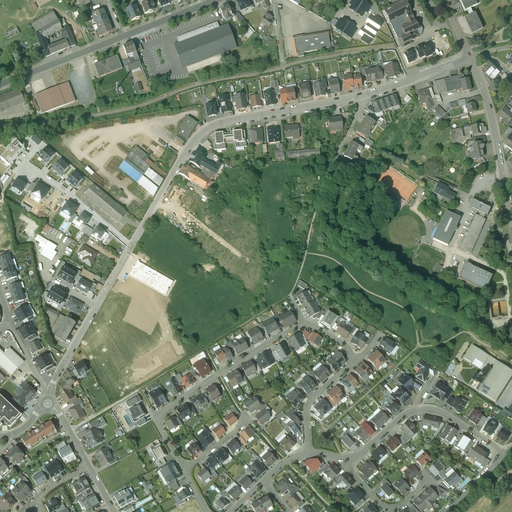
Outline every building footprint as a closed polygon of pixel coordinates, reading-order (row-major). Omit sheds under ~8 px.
[(84,7),(89,4),(91,4),(88,0),(85,0),(80,4),(78,6),(80,9),(84,7)] [(147,2),(147,0),(140,3),(141,4),(145,14),(149,12),(149,13),(153,12),(153,11),(155,10),(151,0),(147,2)] [(247,0),(241,0),(237,2),(240,11),(250,7),(247,0)] [(358,0),(355,0),(351,6),(349,9),(355,13),(363,1),(362,2),(358,0)] [(405,0),(403,0),(383,10),(397,39),(398,39),(402,47),(410,43),(409,42),(419,37),(417,33),(418,30),(417,27),(407,5),(408,5),(405,0)] [(458,0),(465,11),(466,11),(469,9),(477,5),(474,0),(458,0)] [(361,17),(364,12),(369,5),(363,1),(355,13),(361,17)] [(228,5),(219,9),(223,19),(224,19),(225,20),(230,18),(230,16),(232,16),(228,5)] [(135,7),(126,11),(131,22),(135,20),(136,20),(139,19),(139,18),(140,18),(135,7)] [(473,14),(472,14),(471,10),(470,10),(469,9),(466,11),(469,17),(466,19),(466,20),(465,20),(467,24),(468,23),(472,33),(477,30),(477,31),(478,30),(480,29),(480,28),(479,26),(478,25),(479,25),(478,23),(477,23),(473,14)] [(51,10),(30,21),(37,33),(41,31),(44,37),(61,28),(62,30),(68,28),(68,27),(69,26),(65,16),(58,20),(51,10)] [(103,10),(92,15),(94,20),(105,15),(103,10)] [(272,17),(266,14),(260,23),(264,26),(268,28),(273,21),(270,20),(272,17)] [(105,15),(94,20),(96,25),(107,20),(105,15)] [(378,30),(382,24),(374,19),(370,17),(366,23),(368,24),(378,30)] [(343,18),(341,21),(336,29),(342,33),(349,22),(343,18)] [(336,29),(341,21),(339,19),(338,21),(335,19),(331,25),(336,29)] [(96,25),(98,30),(110,25),(107,20),(96,25)] [(342,33),(349,36),(353,29),(355,26),(349,22),(342,33)] [(178,43),(173,45),(182,69),(220,55),(222,60),(230,57),(228,51),(237,48),(228,24),(219,28),(217,23),(177,38),(178,43)] [(374,36),(378,30),(368,24),(364,29),(364,30),(374,36)] [(110,25),(98,30),(96,31),(99,36),(112,30),(110,25)] [(268,28),(264,26),(261,32),(257,28),(255,32),(262,39),(268,28)] [(75,45),(68,28),(62,30),(67,41),(69,48),(75,45)] [(249,28),(244,32),(248,37),(254,33),(249,28)] [(363,37),(370,42),(374,36),(364,30),(364,29),(362,28),(358,34),(363,37)] [(16,29),(5,34),(8,39),(19,34),(16,29)] [(37,33),(35,34),(39,43),(45,40),(44,37),(41,31),(37,33)] [(328,33),(293,39),(296,54),(330,48),(328,33)] [(45,40),(39,43),(45,57),(51,55),(48,48),(45,40)] [(67,41),(48,48),(51,55),(69,48),(67,41)] [(132,43),(123,47),(127,57),(132,55),(133,59),(128,60),(130,65),(127,66),(129,70),(130,71),(132,70),(132,69),(138,66),(141,65),(136,53),(134,47),(132,43)] [(431,55),(427,46),(421,49),(425,56),(425,58),(431,55)] [(420,47),(415,50),(416,52),(419,57),(419,59),(425,56),(421,49),(420,47)] [(404,55),(408,64),(414,61),(413,60),(410,54),(410,52),(404,55)] [(117,56),(110,59),(115,71),(122,69),(117,56)] [(110,59),(94,65),(99,78),(115,71),(110,59)] [(496,70),(488,61),(481,68),(482,71),(486,81),(489,77),(492,75),(496,70)] [(387,68),(386,68),(388,74),(388,77),(389,78),(392,77),(393,76),(399,75),(398,71),(395,65),(392,65),(392,67),(387,68)] [(380,68),(373,70),(374,80),(375,80),(375,79),(377,79),(377,80),(382,79),(381,73),(380,68)] [(373,70),(365,71),(366,75),(367,82),(371,81),(372,80),(374,80),(373,70)] [(496,70),(492,75),(495,78),(500,73),(496,70)] [(343,77),(344,80),(345,91),(348,91),(350,88),(351,89),(353,89),(353,88),(351,76),(351,75),(343,77)] [(351,76),(353,88),(361,86),(360,78),(359,75),(351,76)] [(468,79),(464,80),(463,75),(458,76),(460,81),(459,81),(461,87),(461,88),(462,93),(471,91),(468,79)] [(458,76),(433,82),(437,94),(447,91),(447,90),(458,87),(461,87),(459,81),(460,81),(458,76)] [(332,79),(331,78),(329,78),(328,79),(331,94),(339,93),(338,82),(337,79),(332,80),(332,79)] [(494,82),(489,83),(489,84),(492,93),(500,90),(498,81),(494,82)] [(135,84),(137,92),(143,91),(141,82),(135,84)] [(308,84),(303,85),(303,83),(301,82),(300,83),(299,84),(299,86),(301,100),(310,98),(309,90),(308,84)] [(75,101),(68,83),(35,96),(42,114),(75,101)] [(322,83),(314,85),(316,97),(325,95),(323,88),(323,83),(322,83)] [(286,88),(283,89),(281,91),(279,91),(281,103),(288,102),(286,90),(286,88)] [(430,88),(428,89),(432,101),(431,101),(433,107),(436,104),(433,96),(430,88)] [(19,89),(0,96),(0,111),(0,112),(24,102),(19,89)] [(294,96),(293,89),(286,90),(288,102),(295,101),(294,96)] [(428,89),(417,93),(421,104),(426,103),(429,112),(433,107),(431,101),(432,101),(428,89)] [(272,91),(264,92),(267,106),(276,104),(274,94),(273,91),(272,91)] [(439,94),(433,96),(436,104),(442,103),(439,94)] [(243,95),(235,96),(236,102),(237,110),(246,109),(245,102),(244,96),(243,95)] [(395,95),(389,97),(393,108),(399,106),(395,95)] [(228,96),(224,97),(223,99),(220,99),(221,108),(222,113),(223,113),(231,111),(230,103),(228,96)] [(259,96),(250,97),(252,107),(261,106),(260,100),(259,96)] [(389,97),(384,99),(387,110),(393,108),(389,97)] [(384,99),(378,101),(382,112),(387,110),(384,99)] [(378,101),(372,103),(376,114),(382,112),(378,101)] [(466,105),(465,106),(467,113),(467,114),(476,112),(474,103),(466,105)] [(214,104),(206,106),(208,117),(216,115),(215,110),(214,104)] [(446,114),(438,106),(434,110),(442,118),(446,114)] [(511,114),(510,112),(505,109),(499,116),(503,119),(502,121),(507,126),(511,119),(511,114)] [(449,117),(446,114),(439,122),(442,124),(449,117)] [(187,116),(179,128),(182,129),(178,134),(186,140),(197,123),(187,116)] [(375,123),(366,117),(356,133),(364,138),(375,123)] [(340,118),(328,119),(330,131),(342,129),(340,118)] [(297,125),(292,126),(293,127),(289,128),(289,127),(284,128),(285,136),(293,135),(294,138),(299,138),(298,130),(297,125)] [(479,125),(468,127),(470,134),(472,134),(473,136),(486,133),(485,128),(480,129),(479,125)] [(277,128),(267,129),(269,142),(276,142),(275,140),(279,140),(279,132),(277,132),(277,128)] [(261,129),(251,130),(252,143),(262,142),(261,129)] [(459,129),(450,130),(452,139),(460,138),(459,129)] [(214,134),(213,134),(215,150),(222,149),(221,147),(225,147),(225,143),(235,142),(235,146),(239,146),(239,148),(246,147),(245,131),(241,131),(232,131),(232,133),(229,134),(229,136),(226,136),(225,133),(223,133),(223,132),(214,133),(214,134)] [(186,140),(178,134),(174,141),(181,146),(186,140)] [(511,137),(510,136),(503,144),(510,150),(511,147),(511,137)] [(460,138),(452,139),(453,144),(448,145),(449,149),(458,148),(458,147),(459,148),(466,141),(465,137),(460,138)] [(374,143),(368,139),(364,145),(370,147),(374,143)] [(202,145),(208,151),(212,148),(210,146),(211,145),(207,140),(202,145)] [(15,141),(0,159),(9,166),(24,149),(15,141)] [(165,151),(153,142),(147,150),(159,159),(165,151)] [(360,147),(351,142),(347,150),(355,153),(356,151),(360,153),(362,148),(360,147)] [(478,143),(472,144),(471,147),(471,148),(469,148),(469,149),(469,153),(468,156),(468,159),(469,160),(472,160),(474,161),(475,160),(476,161),(484,157),(483,152),(481,151),(480,152),(480,150),(482,149),(483,148),(483,145),(482,146),(481,143),(479,142),(478,143)] [(275,151),(276,157),(284,157),(283,145),(279,145),(279,151),(275,151)] [(167,150),(174,156),(177,152),(169,146),(167,150)] [(148,157),(135,147),(118,167),(153,196),(163,179),(168,171),(149,156),(148,157)] [(46,148),(38,157),(42,160),(50,152),(46,148)] [(355,153),(347,150),(344,157),(353,161),(355,162),(357,158),(354,156),(355,153)] [(208,151),(205,157),(211,161),(214,155),(208,151)] [(50,152),(42,160),(47,164),(54,155),(50,152)] [(204,159),(194,153),(189,162),(199,167),(200,165),(204,160),(204,159)] [(173,155),(167,165),(170,167),(176,157),(174,156),(173,155)] [(53,169),(51,171),(54,174),(56,172),(64,164),(60,160),(52,169),(53,169)] [(215,167),(205,162),(205,161),(204,160),(200,165),(205,168),(215,174),(218,170),(215,167)] [(64,164),(56,172),(57,173),(55,175),(58,177),(60,175),(61,176),(68,167),(64,164)] [(193,171),(184,165),(179,174),(182,176),(181,177),(184,179),(185,177),(188,179),(193,171)] [(215,174),(205,168),(204,170),(203,169),(200,175),(210,181),(215,174)] [(200,175),(193,171),(188,179),(208,191),(214,182),(213,181),(212,182),(210,181),(200,175)] [(74,172),(66,181),(71,184),(78,176),(74,172)] [(93,173),(89,177),(98,184),(101,181),(93,173)] [(78,176),(71,184),(75,188),(82,179),(78,176)] [(26,185),(17,179),(12,187),(21,193),(24,189),(26,185)] [(37,186),(32,183),(30,185),(27,190),(32,193),(37,186)] [(449,189),(437,183),(433,192),(452,202),(455,195),(447,191),(449,189)] [(47,191),(38,185),(37,186),(32,193),(32,195),(41,201),(47,191)] [(127,213),(93,185),(84,195),(118,224),(127,213)] [(394,200),(392,208),(399,209),(400,202),(394,200)] [(491,208),(473,200),(469,207),(488,216),(491,208)] [(73,214),(77,208),(67,202),(61,212),(71,218),(73,214)] [(460,218),(446,211),(433,239),(447,246),(454,232),(456,231),(457,230),(456,230),(456,228),(460,218)] [(71,218),(61,212),(59,215),(68,221),(71,218)] [(41,226),(22,214),(19,219),(27,224),(22,232),(33,239),(41,226)] [(71,218),(68,221),(72,223),(77,216),(73,214),(71,218)] [(89,219),(82,215),(77,222),(84,227),(89,219)] [(486,220),(475,215),(459,249),(470,254),(486,220)] [(392,225),(391,228),(391,231),(391,233),(392,235),(393,238),(394,239),(395,240),(397,242),(398,243),(401,244),(403,245),(405,245),(408,245),(410,244),(412,243),(415,241),(416,240),(418,242),(421,237),(418,235),(419,234),(419,231),(419,229),(419,226),(418,225),(417,223),(416,221),(414,219),(412,218),(409,217),(407,216),(404,216),(402,216),(400,217),(398,218),(396,219),(395,221),(393,222),(392,225)] [(105,232),(97,227),(92,235),(100,240),(105,232)] [(93,231),(88,228),(84,234),(89,237),(93,231)] [(40,254),(51,262),(57,253),(54,251),(57,247),(38,235),(35,240),(40,243),(38,246),(43,249),(40,254)] [(96,254),(83,246),(79,253),(87,258),(84,262),(90,266),(93,262),(92,261),(96,254)] [(422,250),(418,255),(416,253),(414,257),(416,258),(413,263),(432,275),(434,271),(438,273),(441,267),(438,265),(440,262),(422,250)] [(5,256),(0,257),(0,261),(1,264),(10,261),(8,255),(5,256)] [(10,261),(1,264),(3,270),(12,266),(10,261)] [(493,276),(466,263),(458,279),(486,292),(493,276)] [(12,266),(3,270),(5,275),(14,272),(12,266)] [(64,281),(70,270),(64,266),(61,271),(57,277),(64,281)] [(70,270),(64,281),(70,285),(73,279),(76,273),(70,270)] [(14,272),(5,275),(7,281),(8,280),(17,278),(15,272),(14,272)] [(92,286),(81,280),(78,283),(76,288),(87,294),(88,292),(92,286)] [(10,286),(9,287),(11,292),(20,289),(18,284),(10,286)] [(53,303),(59,292),(53,288),(49,294),(47,299),(53,303)] [(20,289),(11,292),(13,298),(22,295),(20,289)] [(307,291),(296,297),(299,303),(310,297),(307,291)] [(53,303),(59,306),(62,301),(66,295),(59,292),(53,303)] [(22,295),(13,298),(15,304),(24,301),(22,295)] [(310,297),(299,303),(302,308),(303,307),(313,302),(310,297)] [(76,301),(71,298),(70,301),(67,306),(73,310),(72,311),(77,314),(83,305),(78,302),(78,303),(76,302),(76,301)] [(313,302),(303,307),(306,313),(316,307),(313,301),(313,302)] [(14,313),(17,318),(29,312),(26,307),(26,306),(21,309),(14,313)] [(316,307),(306,313),(309,318),(312,317),(320,313),(319,312),(316,307)] [(60,314),(49,308),(46,314),(57,320),(60,314)] [(319,312),(320,313),(312,317),(313,320),(316,318),(319,320),(323,312),(322,311),(319,312)] [(328,311),(320,323),(325,326),(333,314),(328,311)] [(17,318),(20,323),(27,319),(31,317),(31,316),(29,312),(17,318)] [(292,316),(290,312),(284,315),(289,324),(292,323),(292,324),(295,322),(292,316)] [(333,314),(325,326),(330,330),(338,317),(333,314)] [(289,324),(284,315),(279,318),(281,322),(284,328),(287,326),(287,325),(289,324)] [(66,318),(54,338),(64,343),(75,323),(66,318)] [(272,319),(262,324),(267,335),(278,329),(272,319)] [(343,323),(342,323),(338,328),(335,333),(340,336),(346,326),(345,325),(344,324),(343,323)] [(22,329),(18,331),(21,336),(32,329),(30,324),(27,326),(22,329)] [(348,327),(346,326),(340,336),(345,339),(349,333),(352,329),(349,327),(348,327)] [(257,328),(250,332),(251,333),(249,334),(249,336),(250,337),(252,338),(253,341),(252,341),(254,345),(260,342),(259,340),(262,338),(261,336),(257,328)] [(32,329),(21,336),(24,341),(27,339),(33,336),(35,334),(32,329)] [(354,336),(350,343),(355,346),(362,336),(357,332),(354,336)] [(321,339),(313,333),(309,340),(316,345),(315,345),(318,347),(320,344),(318,344),(321,339)] [(298,334),(295,336),(294,337),(293,338),(292,338),(288,340),(294,351),(297,351),(297,350),(301,348),(301,347),(303,346),(304,345),(301,340),(298,334)] [(362,336),(355,346),(361,349),(364,344),(367,339),(362,336)] [(243,341),(242,339),(237,342),(242,352),(248,349),(243,341)] [(395,346),(384,339),(382,339),(379,343),(380,345),(385,349),(384,350),(386,352),(386,353),(388,355),(390,354),(395,346)] [(33,343),(28,346),(31,351),(30,352),(32,355),(41,350),(39,345),(40,343),(38,340),(33,343)] [(237,342),(236,341),(231,343),(235,350),(237,355),(242,352),(237,342)] [(289,355),(283,344),(278,347),(277,351),(281,358),(284,357),(285,357),(289,355)] [(511,375),(511,370),(489,356),(472,345),(464,358),(472,364),(475,359),(488,367),(489,368),(492,364),(495,366),(492,370),(482,385),(478,391),(495,402),(511,375)] [(24,362),(9,348),(4,354),(0,357),(0,365),(11,376),(24,362)] [(226,348),(221,351),(226,359),(227,361),(232,358),(229,352),(226,348)] [(220,349),(214,353),(219,362),(226,359),(221,351),(220,349)] [(277,351),(272,354),(276,361),(281,358),(277,351)] [(339,354),(338,352),(331,358),(339,367),(340,367),(338,366),(340,364),(341,366),(343,364),(343,363),(344,362),(344,360),(342,357),(342,356),(340,354),(339,354)] [(381,356),(377,352),(376,353),(374,353),(372,355),(381,366),(385,363),(385,361),(381,356)] [(273,363),(267,353),(264,354),(263,354),(262,355),(261,356),(258,358),(259,359),(263,367),(266,366),(267,367),(268,367),(270,367),(270,365),(273,363)] [(40,359),(35,361),(38,366),(49,360),(47,355),(40,359)] [(381,366),(372,355),(370,357),(370,359),(368,360),(372,364),(376,369),(378,369),(381,366)] [(49,360),(38,366),(41,371),(45,369),(52,365),(53,364),(55,363),(53,358),(49,360)] [(339,367),(331,358),(327,362),(328,363),(333,370),(335,371),(339,367)] [(202,359),(193,365),(197,371),(202,378),(211,372),(204,362),(202,359)] [(420,361),(416,367),(420,369),(415,377),(423,382),(429,373),(431,369),(420,361)] [(87,371),(82,362),(74,367),(75,370),(79,376),(81,375),(85,373),(85,372),(87,371)] [(252,366),(251,363),(246,366),(246,365),(242,367),(246,375),(250,373),(251,375),(256,372),(252,366)] [(328,363),(325,365),(328,368),(331,372),(333,370),(328,363)] [(450,376),(456,366),(451,363),(445,373),(450,376)] [(256,364),(252,366),(256,372),(256,374),(261,371),(260,369),(256,364)] [(368,369),(364,364),(363,365),(361,366),(359,367),(368,378),(371,375),(371,373),(368,369)] [(325,370),(322,366),(317,370),(326,379),(330,375),(325,370)] [(368,378),(359,367),(357,369),(356,371),(355,372),(358,376),(362,381),(364,381),(368,378)] [(431,369),(429,373),(434,377),(439,370),(433,367),(431,369)] [(489,368),(488,367),(485,372),(483,371),(479,376),(481,378),(478,382),(482,385),(492,370),(489,368)] [(190,375),(192,379),(196,376),(194,373),(192,369),(187,371),(189,375),(190,375)] [(79,376),(75,370),(72,371),(76,379),(80,377),(79,376)] [(326,379),(317,370),(314,372),(313,373),(316,377),(321,383),(326,379)] [(67,374),(70,379),(71,378),(73,381),(76,379),(72,371),(67,374)] [(240,377),(237,371),(231,374),(237,385),(242,382),(240,377)] [(231,374),(226,377),(229,382),(232,387),(237,385),(231,374)] [(189,375),(182,379),(186,387),(194,383),(192,379),(190,375),(189,375)] [(312,382),(307,375),(302,379),(303,380),(312,391),(316,387),(312,382)] [(350,376),(349,377),(347,377),(345,379),(354,390),(358,387),(358,385),(354,380),(350,376)] [(403,376),(397,381),(402,385),(408,392),(409,394),(412,390),(411,388),(413,386),(415,384),(413,382),(412,382),(403,376)] [(176,377),(170,381),(170,382),(166,384),(170,392),(168,394),(170,398),(181,392),(177,386),(180,384),(176,377)] [(70,379),(64,383),(65,384),(63,385),(67,392),(68,392),(72,390),(70,386),(74,383),(73,381),(71,378),(70,379)] [(354,390),(345,379),(343,381),(343,382),(341,384),(345,388),(349,392),(351,393),(354,390)] [(299,384),(298,384),(304,391),(307,395),(312,391),(303,380),(299,384)] [(415,380),(413,382),(415,384),(413,386),(417,391),(421,384),(415,380)] [(448,389),(438,383),(430,394),(434,396),(435,396),(437,397),(437,398),(440,401),(443,397),(447,390),(448,389)] [(296,386),(301,392),(302,393),(304,391),(298,384),(299,384),(298,384),(296,386)] [(27,385),(20,392),(28,400),(35,393),(27,385)] [(67,392),(63,385),(60,387),(60,391),(63,396),(61,397),(65,403),(68,402),(72,399),(72,398),(68,392),(67,392)] [(295,390),(299,394),(301,392),(296,386),(295,385),(293,387),(295,390)] [(400,388),(405,394),(408,392),(402,385),(398,388),(399,389),(400,388)] [(220,397),(214,386),(207,390),(210,395),(213,401),(220,397)] [(344,396),(336,388),(335,389),(333,389),(331,391),(340,401),(344,398),(344,396)] [(394,394),(397,398),(403,404),(409,398),(405,394),(400,388),(399,389),(394,394)] [(158,390),(153,393),(152,392),(149,394),(157,408),(166,402),(162,396),(158,390)] [(299,394),(295,390),(291,394),(299,403),(301,401),(302,401),(303,400),(303,399),(299,394)] [(443,397),(447,400),(449,397),(452,392),(447,390),(443,397)] [(340,401),(331,391),(329,392),(329,394),(327,395),(331,400),(335,404),(337,404),(340,401)] [(22,407),(28,400),(20,392),(13,399),(22,407)] [(20,414),(0,394),(0,423),(3,421),(8,426),(20,414)] [(299,403),(291,394),(286,398),(296,409),(297,409),(298,408),(298,407),(301,405),(299,403)] [(125,403),(129,409),(139,402),(141,401),(138,395),(125,403)] [(203,395),(197,398),(197,397),(193,399),(194,400),(191,401),(193,404),(195,403),(196,405),(197,404),(200,409),(208,404),(207,403),(203,395)] [(72,399),(68,402),(70,406),(72,404),(77,401),(75,396),(72,398),(72,399)] [(451,407),(455,400),(449,397),(447,400),(445,403),(451,407)] [(257,398),(254,398),(245,405),(250,413),(255,409),(260,406),(259,405),(257,402),(258,402),(258,400),(257,398)] [(461,398),(460,400),(457,398),(455,399),(455,400),(451,407),(456,410),(456,411),(456,412),(458,414),(460,413),(467,402),(461,398)] [(77,401),(72,404),(74,407),(79,405),(79,406),(82,404),(80,399),(77,401)] [(327,405),(323,400),(314,408),(318,412),(322,417),(331,410),(331,409),(327,405)] [(395,405),(391,401),(388,403),(389,404),(385,407),(389,411),(391,413),(390,413),(393,416),(397,412),(397,411),(399,409),(395,405)] [(135,422),(144,417),(147,415),(139,402),(129,409),(126,410),(134,423),(135,422)] [(258,410),(264,406),(262,404),(259,405),(260,406),(255,409),(257,412),(258,410)] [(74,407),(69,410),(72,415),(71,416),(75,421),(79,419),(80,419),(80,420),(85,417),(79,406),(79,405),(74,407)] [(186,405),(177,410),(182,419),(184,417),(186,420),(190,419),(188,415),(191,414),(187,408),(186,405)] [(191,405),(187,408),(191,414),(192,413),(193,415),(196,413),(191,405)] [(264,406),(258,410),(261,413),(264,411),(268,408),(265,405),(264,406)] [(231,414),(234,417),(238,414),(234,407),(229,411),(231,414)] [(291,412),(292,414),(292,413),(297,419),(299,417),(293,410),(291,412)] [(474,410),(468,420),(476,425),(477,424),(482,416),(474,410)] [(261,413),(255,417),(261,425),(265,421),(267,422),(268,413),(265,413),(264,411),(261,413)] [(384,415),(381,411),(376,416),(383,424),(388,420),(384,415)] [(322,417),(318,412),(313,416),(321,421),(324,419),(322,417)] [(297,419),(292,413),(292,414),(287,417),(291,422),(297,429),(299,427),(299,426),(298,425),(300,424),(300,423),(297,419)] [(231,414),(224,419),(229,426),(237,421),(234,417),(231,414)] [(383,424),(376,416),(370,421),(374,425),(378,429),(383,424)] [(432,418),(423,416),(422,425),(430,427),(432,418)] [(486,422),(487,419),(482,416),(477,424),(483,427),(486,422)] [(135,422),(138,428),(147,422),(144,417),(135,422)] [(174,417),(165,422),(169,431),(171,430),(172,431),(174,430),(175,428),(174,428),(178,426),(179,426),(175,419),(174,417)] [(90,425),(93,430),(95,429),(96,430),(105,425),(101,418),(97,420),(90,425)] [(439,420),(432,418),(430,427),(437,428),(439,420)] [(491,421),(490,420),(488,424),(484,430),(492,435),(494,431),(498,425),(491,421)] [(218,424),(219,426),(220,426),(224,431),(227,428),(222,421),(218,424)] [(38,429),(34,432),(40,441),(45,438),(53,433),(56,431),(50,422),(46,424),(38,428),(38,429)] [(297,429),(291,422),(286,426),(290,429),(294,434),(298,431),(297,429)] [(367,426),(364,423),(359,427),(360,429),(368,437),(368,438),(373,433),(367,426)] [(408,423),(407,423),(405,423),(404,424),(404,426),(401,429),(405,433),(409,438),(410,438),(416,432),(413,428),(414,428),(414,427),(413,425),(411,425),(411,426),(408,423)] [(451,428),(447,425),(445,429),(444,429),(442,433),(439,438),(444,440),(444,439),(446,440),(445,441),(449,443),(454,437),(457,431),(453,429),(452,430),(451,429),(451,428)] [(219,426),(212,431),(218,438),(225,432),(224,431),(220,426),(219,426)] [(93,430),(86,435),(87,438),(86,438),(90,446),(94,444),(95,445),(101,442),(99,438),(102,437),(99,432),(97,433),(96,430),(95,429),(93,430)] [(368,437),(360,429),(356,433),(355,433),(359,437),(363,442),(368,437)] [(503,429),(500,433),(498,437),(506,442),(508,439),(511,434),(510,434),(503,429)] [(247,430),(240,435),(242,437),(246,442),(247,441),(252,437),(247,430)] [(356,439),(359,437),(355,433),(356,433),(353,430),(350,433),(354,437),(356,439)] [(352,439),(354,437),(350,433),(348,431),(346,433),(347,434),(352,439)] [(25,437),(21,440),(27,449),(30,447),(31,447),(39,442),(38,442),(40,441),(34,432),(33,432),(25,436),(25,437)] [(207,436),(204,432),(197,438),(205,448),(212,442),(207,436)] [(405,433),(400,438),(405,443),(405,444),(411,439),(410,438),(409,438),(405,433)] [(352,439),(347,434),(341,440),(349,449),(353,445),(352,443),(354,441),(352,439)] [(467,438),(462,434),(461,436),(458,441),(454,447),(459,450),(467,438)] [(249,443),(247,441),(246,442),(242,437),(238,440),(240,442),(244,447),(249,443)] [(288,439),(286,437),(279,443),(281,445),(286,450),(287,452),(294,445),(292,443),(288,439)] [(395,439),(394,437),(385,445),(391,451),(394,448),(395,449),(398,447),(398,446),(400,444),(395,439)] [(398,437),(395,439),(400,444),(401,446),(405,443),(400,438),(398,437)] [(467,438),(459,450),(464,454),(471,443),(472,441),(467,438)] [(194,444),(198,449),(200,447),(195,440),(192,442),(194,444)] [(234,440),(231,442),(232,442),(227,446),(228,448),(232,454),(235,452),(238,453),(238,450),(240,448),(238,444),(234,440)] [(56,446),(59,452),(67,447),(64,442),(56,446)] [(474,444),(471,443),(464,454),(467,455),(471,449),(474,444)] [(150,449),(157,461),(163,458),(162,457),(166,455),(160,444),(154,447),(150,449)] [(194,444),(192,446),(189,445),(189,448),(187,449),(189,452),(189,453),(190,455),(191,455),(192,456),(196,454),(197,454),(197,452),(199,451),(198,449),(194,444)] [(59,452),(58,452),(62,459),(67,456),(70,461),(75,459),(76,460),(77,459),(69,446),(67,447),(59,452)] [(16,447),(6,456),(11,461),(15,466),(24,457),(20,453),(16,447)] [(482,451),(476,447),(473,451),(469,457),(475,461),(482,451)] [(268,453),(268,452),(273,457),(275,455),(269,448),(266,451),(268,453)] [(379,448),(371,455),(377,462),(385,454),(381,450),(379,448)] [(384,448),(381,450),(385,454),(387,456),(390,454),(384,448)] [(102,451),(95,455),(98,461),(110,455),(106,449),(102,451)] [(221,450),(214,456),(219,463),(220,464),(227,459),(227,458),(224,454),(221,450)] [(482,451),(475,461),(481,465),(482,465),(486,458),(488,455),(482,451)] [(273,457),(268,452),(268,453),(264,456),(265,457),(263,459),(263,461),(264,462),(265,462),(269,466),(274,462),(274,461),(275,460),(273,457)] [(424,453),(416,461),(417,462),(421,466),(423,464),(424,464),(427,462),(426,461),(429,459),(427,456),(427,455),(426,454),(425,454),(424,453)] [(110,455),(98,461),(102,467),(108,463),(113,461),(110,455)] [(214,456),(206,461),(210,466),(212,469),(219,463),(214,456)] [(158,468),(164,464),(166,464),(163,458),(157,461),(155,462),(158,468)] [(368,461),(373,467),(376,465),(370,458),(367,461),(368,462),(368,461)] [(490,461),(486,458),(482,465),(481,465),(481,466),(485,468),(488,465),(490,461)] [(50,464),(57,475),(62,472),(59,467),(55,461),(50,464)] [(316,461),(307,461),(304,464),(305,466),(306,467),(306,468),(307,470),(310,470),(312,473),(318,468),(320,465),(316,461)] [(373,467),(368,461),(368,462),(364,465),(372,474),(376,470),(373,467)] [(256,462),(254,464),(253,463),(250,466),(251,467),(249,469),(253,473),(257,478),(260,475),(262,473),(265,471),(259,465),(257,462),(256,462)] [(166,467),(159,471),(163,478),(176,470),(172,463),(166,467)] [(45,467),(49,474),(52,478),(57,475),(50,464),(45,467)] [(324,466),(320,469),(324,474),(330,468),(327,464),(324,466)] [(442,471),(435,464),(429,469),(435,476),(437,474),(442,471)] [(364,465),(359,469),(359,472),(363,475),(366,479),(372,474),(364,465)] [(324,474),(327,478),(329,477),(331,480),(339,473),(333,466),(330,468),(324,474)] [(418,473),(412,466),(404,473),(409,478),(410,480),(410,479),(418,473)] [(445,475),(447,473),(444,469),(442,471),(437,474),(441,479),(445,475)] [(451,469),(447,473),(445,475),(448,478),(454,472),(451,469)] [(176,470),(163,478),(167,484),(173,481),(180,477),(176,470)] [(205,470),(197,475),(203,482),(210,476),(205,470)] [(244,475),(245,477),(250,482),(254,479),(250,475),(247,472),(244,475)] [(461,480),(454,472),(448,478),(445,480),(443,482),(448,489),(451,487),(453,489),(459,484),(458,483),(461,480)] [(41,473),(33,478),(38,487),(46,481),(44,477),(41,473)] [(354,484),(345,475),(343,478),(340,480),(340,483),(339,483),(346,490),(347,489),(348,489),(349,488),(354,484)] [(340,480),(343,478),(341,476),(334,482),(337,485),(339,483),(340,483),(340,480)] [(21,482),(24,485),(28,482),(24,477),(20,481),(21,483),(21,482)] [(250,482),(245,477),(239,483),(245,490),(252,483),(250,482)] [(84,478),(79,480),(80,481),(72,485),(74,489),(75,489),(78,494),(84,491),(90,488),(84,478)] [(285,479),(276,486),(282,493),(287,489),(291,486),(285,479)] [(409,489),(401,480),(397,483),(398,485),(396,487),(402,495),(405,493),(406,494),(408,492),(407,491),(409,489)] [(24,485),(21,482),(21,483),(19,482),(18,484),(18,486),(12,491),(15,494),(22,501),(31,492),(24,485)] [(291,486),(287,489),(289,493),(296,488),(293,484),(291,486)] [(383,487),(377,492),(382,498),(385,495),(388,499),(393,494),(388,488),(385,485),(383,487)] [(240,494),(234,487),(228,494),(234,500),(240,494)] [(90,488),(84,491),(86,496),(92,493),(90,488)] [(438,497),(429,488),(421,496),(431,506),(434,503),(433,502),(438,497)] [(438,488),(434,491),(440,497),(446,492),(438,488)] [(187,489),(176,495),(180,502),(185,500),(190,496),(188,492),(187,489)] [(119,494),(114,497),(117,503),(130,496),(127,490),(124,491),(121,492),(119,493),(119,494)] [(352,494),(348,497),(355,505),(364,497),(357,490),(352,494)] [(16,503),(7,494),(4,498),(3,498),(0,500),(0,505),(3,509),(6,511),(11,506),(12,507),(16,503)] [(20,503),(22,501),(15,494),(13,496),(20,503)] [(88,499),(82,502),(87,511),(92,509),(100,505),(94,495),(88,499)] [(301,501),(295,495),(288,501),(293,507),(301,501)] [(133,501),(130,496),(117,503),(120,509),(133,501)] [(431,506),(421,496),(413,503),(421,511),(426,508),(427,509),(431,506)] [(222,497),(215,504),(221,511),(228,504),(223,499),(222,497)] [(269,500),(267,497),(261,500),(267,509),(272,506),(271,505),(269,500)] [(48,504),(45,505),(48,511),(51,511),(56,510),(59,508),(59,507),(55,500),(52,502),(51,501),(48,503),(48,504)] [(261,500),(256,503),(261,511),(267,509),(261,500)] [(303,500),(297,506),(300,509),(306,504),(303,500)] [(261,511),(256,503),(251,506),(252,508),(254,511),(261,511)]
